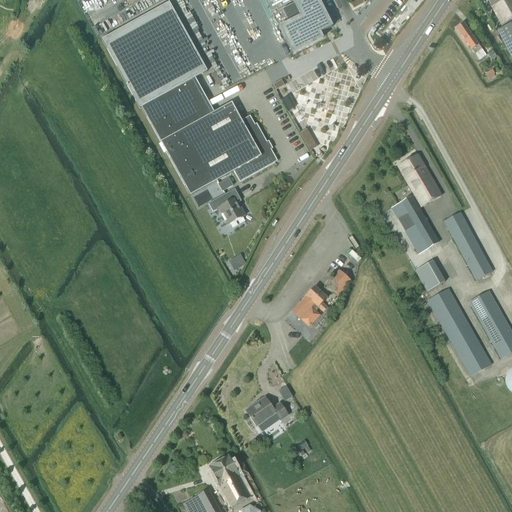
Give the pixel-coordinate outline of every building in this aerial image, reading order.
[(291,53),(322,38),(320,34),(332,27),(323,8),(318,0),(291,0),(296,8),(300,17),(278,27),(291,53)] [(511,0),(487,0),(492,8),(500,24),(511,18),(511,0)] [(139,109),(141,109),(190,197),(234,172),(240,183),(277,162),(256,124),(254,125),(250,117),(241,121),(231,104),(214,114),(195,79),(207,72),(169,3),(101,41),(139,109)] [(511,60),(511,22),(497,31),(511,60)] [(478,60),(486,55),(463,24),(456,29),(478,60)] [(489,80),(495,77),(493,75),(494,74),(492,70),(485,74),(489,80)] [(422,207),(441,196),(417,155),(398,167),(422,207)] [(229,179),(218,185),(222,193),(233,187),(229,179)] [(241,202),(234,190),(208,205),(213,212),(218,210),(227,227),(245,216),(238,203),(241,202)] [(438,243),(411,197),(391,209),(411,244),(420,238),(427,250),(438,243)] [(476,281),(492,272),(460,213),(444,222),(476,281)] [(326,285),(339,297),(351,283),(339,272),(326,285)] [(323,313),(327,309),(322,304),(327,298),(314,287),(305,297),(292,313),(309,328),(319,317),(314,312),(318,308),(323,313)] [(470,377),(491,365),(449,290),(427,302),(470,377)] [(490,342),(489,342),(500,360),(511,353),(511,343),(506,333),(510,330),(488,292),(469,303),(490,342)] [(286,387),(279,391),(282,396),(289,393),(286,387)] [(280,421),(288,416),(279,404),(272,409),(264,399),(246,412),(256,427),(275,414),(280,421)] [(248,473),(244,467),(236,472),(228,457),(209,467),(231,507),(250,497),(239,478),(248,473)] [(219,511),(208,490),(197,496),(183,505),(186,511),(219,511)]
